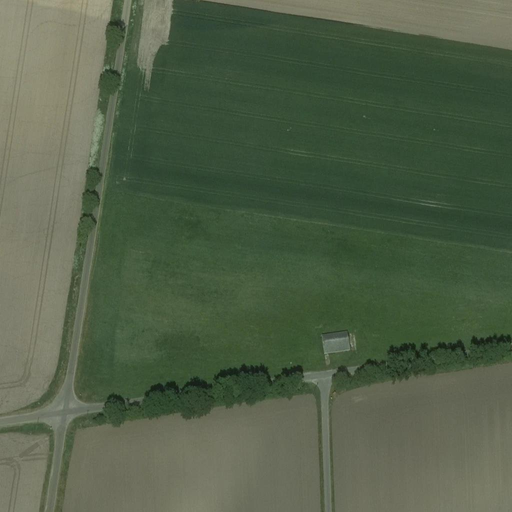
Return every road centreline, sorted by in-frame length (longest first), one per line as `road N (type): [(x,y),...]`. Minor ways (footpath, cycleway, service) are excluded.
road 1 (unclassified): [(511,347),(65,413)]
road 2 (unclassified): [(128,0),(65,413)]
